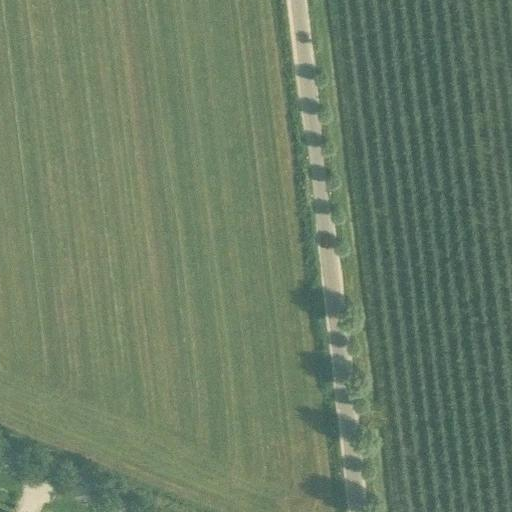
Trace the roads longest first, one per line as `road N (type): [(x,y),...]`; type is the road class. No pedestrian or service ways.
road 1 (unclassified): [(356,511),(297,0)]
road 2 (unclassified): [(0,456),(134,511)]
